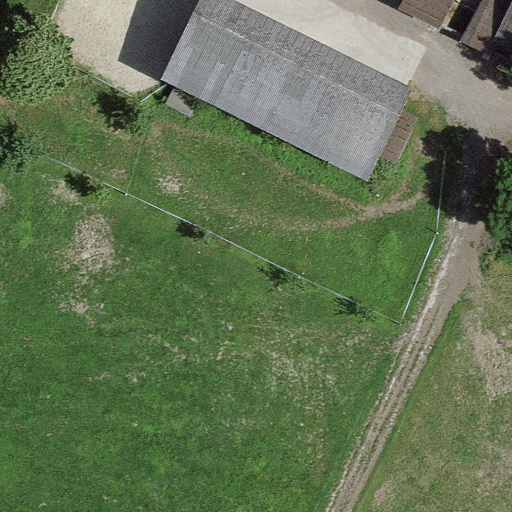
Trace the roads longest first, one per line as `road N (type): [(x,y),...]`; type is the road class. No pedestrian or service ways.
road 1 (track): [(511,125),(337,511)]
road 2 (track): [(344,23),(511,101)]
